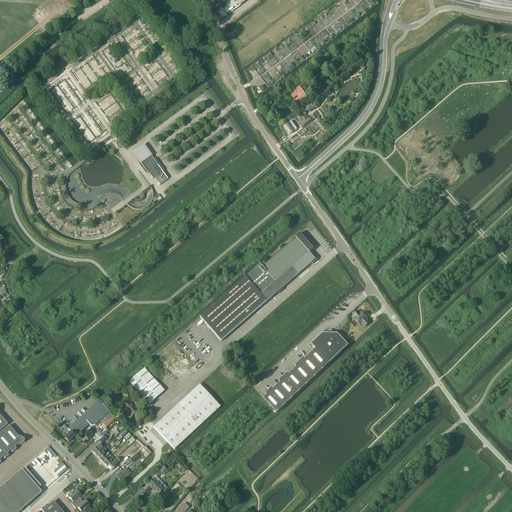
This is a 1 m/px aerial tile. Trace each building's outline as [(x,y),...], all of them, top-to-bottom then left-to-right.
[(300,87),(290,95),(296,103),(306,96),(300,87)] [(300,126),(302,129),(312,121),(309,118),(300,126)] [(290,135),(297,130),(291,121),(284,126),(290,135)] [(156,166),(157,166),(143,146),(132,154),(147,173),(148,173),(153,179),(154,178),(160,185),(167,180),(156,166)] [(263,262),(246,277),(267,302),(315,260),(310,253),(314,249),(300,233),(296,237),(296,238),(266,264),(263,262)] [(267,302),(246,277),(245,276),(245,277),(200,317),(221,341),(267,302)] [(365,327),(369,323),(366,319),(367,319),(361,313),(360,314),(357,311),(353,316),(355,318),(354,319),(360,325),(361,324),(365,327)] [(311,345),(315,349),(316,349),(329,364),(348,346),(337,334),(332,334),(332,332),(329,332),(329,334),(323,334),(311,345)] [(315,349),(308,356),(315,363),(322,370),(329,364),(316,349),(315,349)] [(303,358),(299,362),(304,368),(310,374),(314,378),(322,370),(315,363),(308,356),(305,359),(303,358)] [(296,368),(292,371),(296,375),(302,381),(306,386),(314,378),(310,374),(304,368),(299,362),(295,366),(296,368)] [(144,369),(129,382),(149,405),(164,391),(144,369)] [(287,373),(283,377),(288,383),(295,390),(298,393),(306,386),(302,381),(296,375),(292,371),(289,375),(287,373)] [(280,383),(276,386),(280,391),(287,398),(290,401),(298,393),(295,390),(288,383),(283,377),(279,381),(280,383)] [(198,386),(153,428),(174,450),(219,408),(198,386)] [(272,388),(268,391),(274,397),(279,402),(284,407),(290,401),(287,398),(280,391),(276,386),(273,389),(272,388)] [(115,392),(121,398),(124,395),(118,389),(115,392)] [(266,396),(263,399),(277,413),(284,407),(279,402),(274,397),(268,391),(265,394),(266,396)] [(70,432),(75,437),(89,425),(90,426),(95,426),(99,421),(109,413),(99,402),(98,401),(68,429),(70,432)] [(131,416),(137,411),(133,408),(134,407),(128,401),(123,406),(129,412),(128,413),(131,416)] [(115,419),(109,413),(99,421),(106,428),(115,419)] [(24,440),(20,436),(19,437),(9,426),(0,433),(0,463),(1,462),(0,461),(0,460),(3,457),(5,459),(8,456),(7,454),(11,451),(12,453),(16,449),(14,448),(18,444),(19,445),(24,442),(24,440)] [(93,433),(94,432),(91,428),(87,432),(86,430),(82,434),(84,435),(83,436),(88,440),(93,434),(93,433)] [(70,432),(65,438),(69,442),(75,437),(70,432)] [(102,437),(98,440),(102,444),(107,439),(104,435),(102,437)] [(96,455),(101,451),(103,449),(99,445),(92,452),(96,455)] [(140,451),(146,458),(151,454),(145,447),(140,451)] [(96,455),(99,459),(105,455),(103,453),(105,451),(103,449),(101,451),(96,455)] [(99,459),(103,463),(111,456),(107,453),(105,455),(99,459)] [(127,462),(126,461),(129,458),(126,454),(123,456),(124,458),(124,459),(125,460),(124,461),(122,459),(118,463),(121,466),(125,463),(125,464),(127,462)] [(103,463),(107,467),(112,462),(114,460),(111,456),(103,463)] [(112,462),(107,467),(111,471),(116,466),(114,464),(115,463),(114,462),(112,463),(112,462)] [(157,478),(162,473),(163,475),(167,471),(163,467),(154,475),(157,478)] [(117,477),(121,482),(124,479),(123,477),(127,473),(129,475),(130,473),(126,469),(124,470),(117,477)] [(19,511),(41,493),(22,470),(0,488),(0,511),(19,511)] [(158,495),(163,490),(164,492),(167,489),(162,484),(160,486),(154,479),(148,484),(158,495)] [(73,503),(71,504),(73,507),(81,500),(79,498),(80,496),(76,491),(68,497),(73,503)] [(89,511),(92,511),(88,507),(89,506),(84,501),(83,502),(81,500),(73,507),(75,509),(77,508),(80,511),(89,511)] [(42,511),(51,511),(58,507),(53,502),(42,511)]
